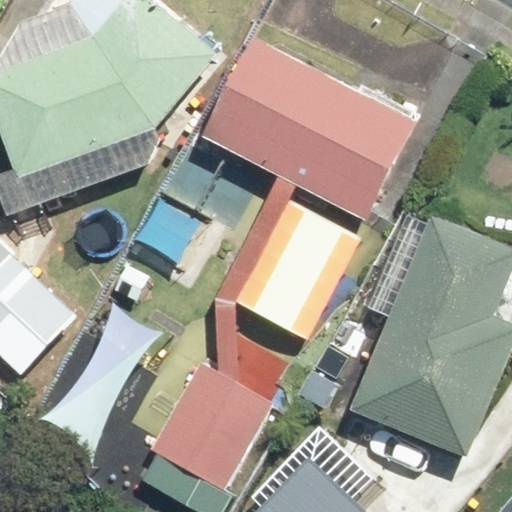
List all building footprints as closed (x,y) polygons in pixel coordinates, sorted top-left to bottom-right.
[(153,133),(214,57),(141,0),(118,0),(82,47),(0,71),(0,124),(16,175),(153,133)] [(258,40),(205,139),(369,226),(422,128),(258,40)] [(208,237),(158,206),(127,258),(177,288),(208,237)] [(511,248),(437,213),(344,408),(452,459),(511,334),(511,328),(490,318),(511,270),(511,248)] [(12,258),(0,271),(0,359),(17,375),(73,310),(12,258)] [(150,449),(223,489),(263,417),(189,377),(150,449)] [(384,511),(320,453),(266,511),(384,511)]
